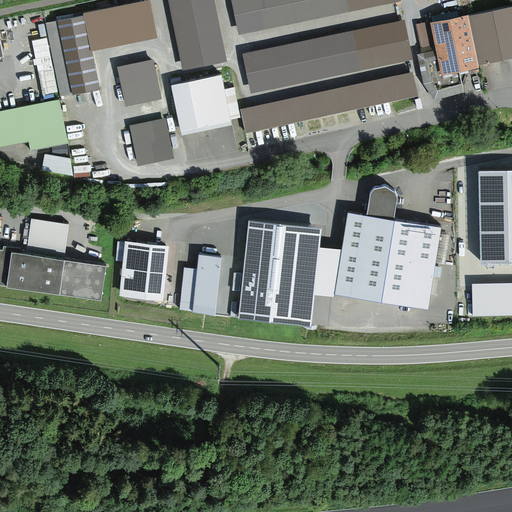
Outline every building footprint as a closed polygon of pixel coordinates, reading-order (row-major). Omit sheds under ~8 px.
[(169,0),(183,70),(226,61),(214,0),(169,0)] [(401,0),(232,0),(239,35),(402,2),(401,0)] [(149,2),(47,22),(62,95),(98,88),(90,52),(157,38),(149,2)] [(511,57),(511,6),(417,26),(423,54),(418,54),(424,83),(435,101),(464,92),(459,73),(479,69),(478,65),(503,60),(511,57)] [(413,60),(404,20),(244,54),(252,94),(413,60)] [(162,98),(154,59),(117,66),(125,106),(162,98)] [(418,95),(412,72),(242,109),(246,132),(418,95)] [(171,86),(182,134),(231,124),(221,75),(171,86)] [(59,100),(0,112),(0,146),(29,141),(31,150),(67,142),(59,100)] [(172,153),(165,117),(132,124),(139,160),(172,153)] [(45,154),(43,169),(73,175),(70,158),(45,154)] [(511,172),(480,173),(482,263),(511,262),(511,172)] [(368,214),(349,211),(335,291),(427,306),(441,225),(395,218),(398,197),(396,190),(386,185),(375,187),(372,191),(368,214)] [(320,225),(250,217),(240,312),(310,319),(320,225)] [(164,244),(126,240),(121,293),(159,296),(164,244)] [(0,283),(101,298),(106,263),(12,249),(13,246),(3,245),(3,248),(0,247),(0,283)] [(218,255),(198,253),(194,301),(214,303),(218,255)] [(237,272),(235,289),(242,290),(244,273),(237,272)] [(511,284),(473,286),(474,315),(511,314),(511,284)]
